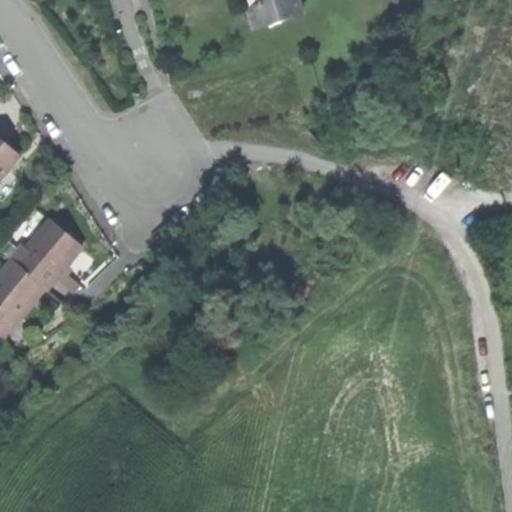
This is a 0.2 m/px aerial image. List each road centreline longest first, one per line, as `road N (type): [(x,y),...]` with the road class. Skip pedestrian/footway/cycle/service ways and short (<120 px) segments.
road 1 (unclassified): [(511,490),(481,281),(449,231),(409,198),(316,166),(279,155),(170,147)]
road 2 (residential): [(0,10),(119,169),(170,147)]
road 3 (residential): [(125,0),(170,147)]
